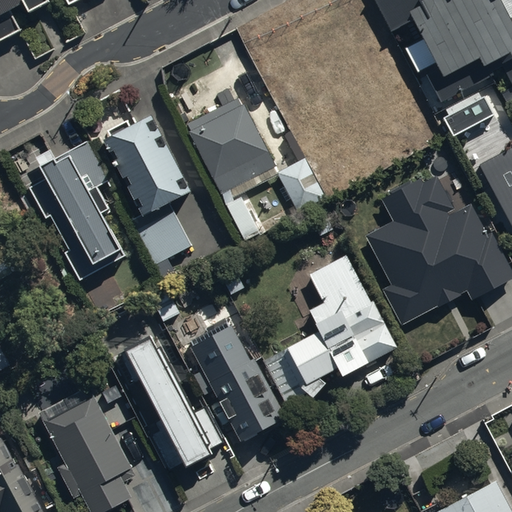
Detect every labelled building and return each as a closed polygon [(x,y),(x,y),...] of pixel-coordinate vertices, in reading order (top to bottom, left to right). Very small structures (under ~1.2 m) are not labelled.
[(0,0),(0,43),(23,32),(11,9),(26,1),(31,10),(49,0),(66,0),(70,7),(82,0),(0,0)] [(418,0),(376,0),(394,33),(417,21),(445,75),(425,85),(439,112),(496,83),(508,106),(511,104),(511,17),(503,0),(438,0),(423,8),(418,0)] [(386,87),(348,10),(283,43),(288,54),(274,61),(307,127),(386,87)] [(444,120),(454,140),(497,120),(487,99),(444,120)] [(244,101),(190,128),(228,204),(281,177),(299,216),(328,203),(309,160),(281,174),(244,101)] [(193,190),(154,114),(106,139),(146,217),(135,222),(166,282),(177,276),(169,260),(194,247),(170,201),(193,190)] [(90,146),(60,162),(57,157),(56,158),(53,154),(39,161),(51,182),(31,193),(48,223),(53,220),(71,254),(67,257),(82,285),(130,259),(105,214),(111,210),(101,190),(111,185),(90,146)] [(511,153),(480,170),(511,233),(511,153)] [(464,288),(473,303),(511,282),(511,259),(495,227),(489,230),(473,199),(455,208),(436,172),(424,178),(421,174),(381,195),(394,218),(366,232),(391,281),(383,286),(401,320),(464,288)] [(353,265),(313,283),(327,311),(312,319),(321,337),(292,352),(294,355),(267,369),(286,406),(305,394),(317,402),(330,387),(324,381),(343,372),(346,378),(370,368),(371,371),(401,358),(378,308),(374,310),(353,265)] [(250,359),(233,327),(230,328),(227,322),(196,339),(199,344),(191,348),(205,373),(195,379),(205,398),(214,393),(244,447),(258,439),(255,433),(286,416),(254,357),(250,359)] [(133,381),(141,377),(166,426),(160,429),(164,436),(152,442),(170,477),(228,447),(211,414),(201,418),(166,349),(161,352),(154,339),(129,352),(131,356),(123,361),(133,381)] [(0,346),(0,378),(13,372),(0,346)] [(122,483),(134,477),(92,396),(42,423),(88,511),(121,511),(134,505),(122,483)] [(0,511),(44,511),(24,470),(16,474),(0,439),(0,511)] [(511,511),(511,508),(498,482),(440,511),(511,511)]
